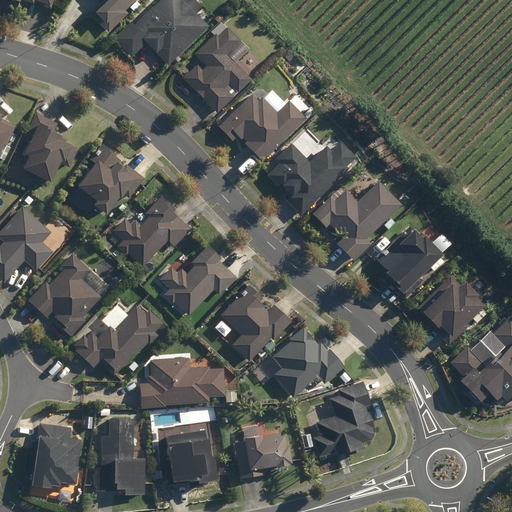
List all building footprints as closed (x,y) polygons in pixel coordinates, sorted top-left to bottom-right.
[(107,0),(95,12),(105,23),(124,3),(126,0),(107,0)] [(155,49),(167,63),(208,26),(186,2),(183,5),(177,0),(162,0),(136,24),(140,28),(137,32),(131,25),(116,39),(130,54),(147,38),(156,48),(155,49)] [(253,77),(227,52),(241,38),(228,26),(219,35),(216,32),(196,52),(208,64),(203,69),(197,63),(184,77),(219,110),(234,95),(226,86),(231,80),(240,90),(253,77)] [(260,99),(253,93),(221,124),(234,138),(241,131),(249,140),(247,142),(264,159),(309,117),(292,99),(279,111),(264,95),(260,99)] [(57,123),(36,113),(25,136),(32,139),(27,150),(32,153),(25,166),(36,171),(32,179),(47,186),(60,160),(71,165),(79,147),(60,138),(63,134),(54,129),(57,123)] [(0,154),(15,124),(0,117),(1,115),(0,114),(0,154)] [(284,187),(288,191),(283,197),(300,214),(315,200),(332,184),(333,184),(349,168),(347,165),(356,156),(340,140),(331,149),(327,145),(310,161),(291,142),(274,158),(278,163),(266,175),(282,190),(284,187)] [(114,151),(103,143),(91,158),(96,162),(80,185),(98,198),(94,203),(107,212),(121,193),(128,198),(142,178),(119,161),(120,159),(113,153),(114,151)] [(371,236),(406,202),(383,178),(360,201),(349,189),(338,200),(333,195),(317,210),(330,224),(334,221),(348,236),(344,240),(360,257),(376,242),(371,236)] [(121,242),(145,264),(169,239),(176,245),(192,227),(173,210),(176,208),(162,195),(147,212),(151,215),(141,225),(136,220),(132,224),(125,218),(115,229),(125,239),(121,242)] [(20,264),(24,260),(35,270),(52,250),(41,241),(50,231),(22,206),(0,230),(0,238),(3,240),(0,243),(0,278),(4,282),(20,264)] [(428,237),(415,224),(384,257),(394,267),(387,274),(395,282),(396,280),(411,296),(428,278),(425,275),(449,250),(432,233),(428,237)] [(176,299),(191,313),(215,288),(222,294),(238,276),(221,260),(223,257),(209,244),(194,261),(197,263),(189,273),(183,268),(179,272),(173,267),(162,278),(172,287),(166,293),(174,301),(176,299)] [(81,316),(100,295),(81,279),(90,269),(73,253),(62,265),(64,267),(49,285),(46,282),(31,298),(48,313),(52,309),(60,317),(57,321),(71,334),(84,320),(81,316)] [(449,258),(447,256),(436,265),(439,268),(449,258)] [(457,274),(425,305),(455,336),(457,333),(489,302),(481,295),(483,293),(469,280),(466,283),(457,274)] [(264,300),(252,287),(222,316),(243,337),(234,346),(250,362),(273,339),(275,341),(293,324),(276,307),(269,313),(266,309),(266,308),(262,303),(264,300)] [(117,373),(166,322),(152,309),(148,313),(138,304),(115,329),(110,326),(98,339),(92,333),(87,338),(84,335),(75,344),(96,364),(102,359),(117,373)] [(491,312),(487,308),(478,316),(482,321),(491,312)] [(511,316),(495,333),(508,345),(489,364),(469,346),(453,363),(467,376),(464,379),(481,396),(489,388),(502,403),(511,394),(511,316)] [(276,372),(295,395),(319,374),(326,381),(345,366),(331,349),(328,351),(306,326),(292,338),(293,340),(274,357),(282,367),(276,372)] [(163,402),(209,400),(209,395),(226,394),(225,368),(211,369),(211,366),(191,367),(190,358),(153,359),(154,375),(150,375),(151,383),(143,383),(143,407),(163,406),(163,402)] [(346,371),(341,375),(347,383),(352,378),(346,371)] [(317,436),(323,455),(343,448),(345,455),(366,448),(364,442),(372,439),(375,432),(366,406),(371,404),(363,381),(340,389),(342,394),(332,397),(337,414),(317,421),(322,435),(317,436)] [(280,404),(267,404),(267,414),(280,414),(280,404)] [(143,494),(144,458),(132,457),(133,417),(119,417),(108,416),(108,434),(101,434),(100,468),(95,467),(94,491),(117,491),(117,487),(123,487),(123,493),(143,494)] [(77,485),(82,439),(70,438),(71,428),(38,424),(35,442),(31,441),(30,447),(28,447),(26,469),(36,470),(35,484),(53,486),(53,483),(62,483),(62,480),(67,481),(67,484),(77,485)] [(205,428),(166,434),(169,458),(163,459),(165,474),(166,483),(174,482),(174,479),(187,477),(187,478),(196,476),(197,481),(215,478),(212,453),(210,454),(210,452),(209,452),(205,428)] [(240,442),(245,476),(265,473),(264,465),(294,461),(292,445),(288,446),(287,434),(248,440),(248,441),(240,442)]
